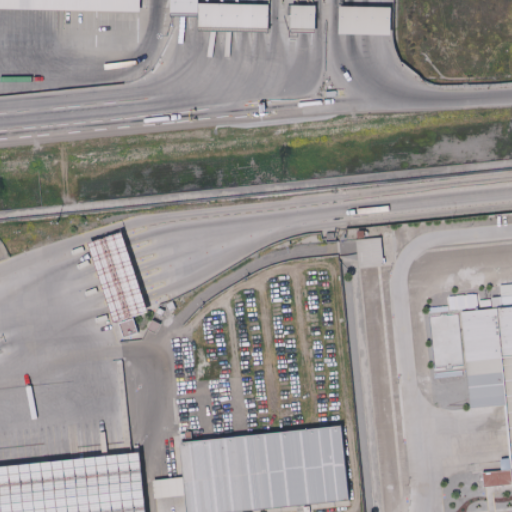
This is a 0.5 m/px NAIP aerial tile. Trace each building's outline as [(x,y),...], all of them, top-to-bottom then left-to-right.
[(0,7),(0,0),(142,0),(142,10),(0,7)] [(169,0),(169,4),(169,16),(198,16),(198,0),(169,0)] [(199,5),(267,6),(267,32),(198,31),(199,5)] [(289,8),(289,32),(315,32),(315,8),(289,8)] [(338,9),(390,9),(389,38),(337,36),(338,9)] [(92,239),(124,228),(131,247),(151,305),(118,317),(98,258),(92,239)] [(358,239),(357,232),(364,231),(365,238),(358,239)] [(358,268),(355,240),(381,238),(383,266),(358,268)] [(511,306),(502,308),(501,297),(511,295),(511,306)] [(511,456),(509,429),(498,317),(511,315),(511,456)] [(498,317),(461,321),(475,433),(509,429),(498,317)] [(189,511),(231,511),(352,501),(346,427),(183,441),(186,477),(157,480),(158,498),(188,496),(189,511)] [(0,511),(0,464),(138,450),(144,511),(0,511)]
